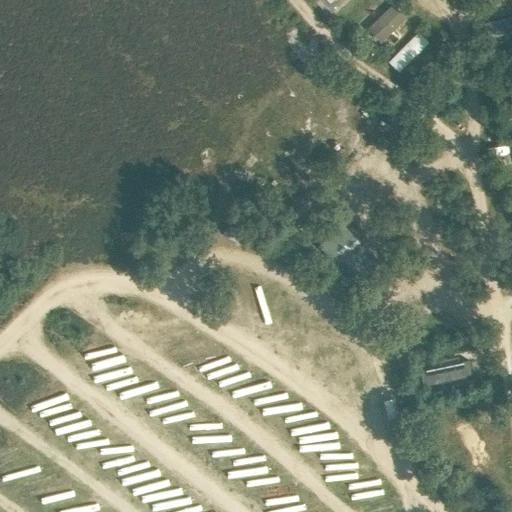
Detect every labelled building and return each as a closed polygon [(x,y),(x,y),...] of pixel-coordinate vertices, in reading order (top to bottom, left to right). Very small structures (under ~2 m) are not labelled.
[(366,30),(377,43),(405,20),(393,6),(366,30)] [(484,29),(511,27),(511,12),(483,15),(484,29)] [(415,26),(384,56),(395,68),(427,38),(415,26)] [(392,43),(399,37),(393,31),(387,37),(392,43)] [(423,385),(471,375),(468,360),(420,370),(423,385)]
